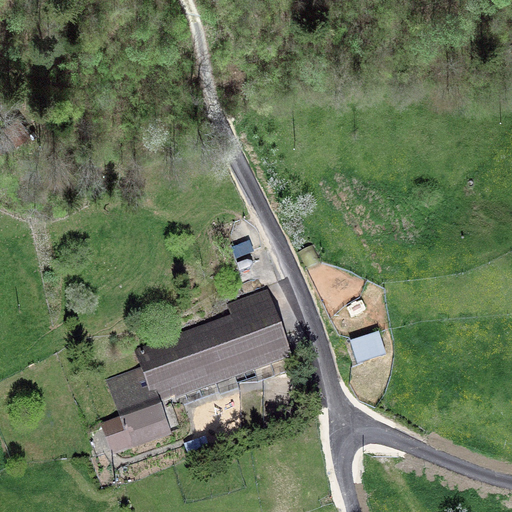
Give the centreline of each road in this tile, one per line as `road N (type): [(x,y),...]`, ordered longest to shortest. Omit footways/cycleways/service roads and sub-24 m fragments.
road 1 (track): [(341,420),(218,128)]
road 2 (residential): [(511,483),(341,420)]
road 3 (track): [(218,128),(183,0)]
